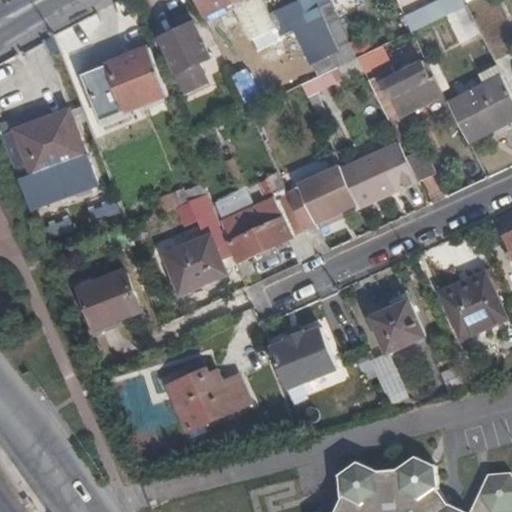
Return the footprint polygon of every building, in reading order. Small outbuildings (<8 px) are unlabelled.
[(236,2),(240,0),(195,0),(204,17),(236,2)] [(299,0),(300,0),(270,14),(282,38),(296,31),(312,64),(340,51),(315,0),(299,0)] [(315,0),(340,51),(346,64),(357,59),(329,0),(315,0)] [(438,0),(406,13),(413,31),(449,16),(460,43),(481,34),(466,0),(438,0)] [(236,2),(204,17),(206,23),(239,7),(236,2)] [(189,96),(206,87),(195,66),(212,58),(196,23),(161,40),(189,96)] [(125,115),(170,96),(150,48),(106,65),(107,67),(84,76),(102,122),(124,113),(125,115)] [(404,66),(400,58),(385,66),(376,50),(357,59),(372,89),(383,83),(407,71),(404,66)] [(407,71),(424,62),(422,57),(404,66),(407,71)] [(383,83),(399,116),(445,96),(435,77),(433,78),(424,62),(407,71),(383,83)] [(309,95),(345,78),(340,67),(304,84),(309,95)] [(249,75),(234,82),(248,110),(262,103),(249,75)] [(511,91),(503,75),(449,104),(470,144),(511,122),(511,91)] [(388,121),(399,116),(383,83),(372,89),(388,121)] [(16,130),(34,177),(87,157),(71,111),(16,130)] [(403,190),(419,183),(418,182),(406,158),(401,147),(345,173),(360,205),(362,209),(377,202),(376,198),(401,186),(403,190)] [(422,150),(406,158),(418,182),(434,174),(422,150)] [(92,170),(87,157),(34,177),(38,189),(92,170)] [(343,212),(360,205),(345,173),(342,166),(300,186),(301,187),(287,194),(290,201),(303,230),(318,224),(320,228),(336,221),(334,216),(343,212)] [(377,202),(403,190),(401,186),(376,198),(377,202)] [(207,238),(166,255),(181,293),(227,275),(222,261),(234,256),(229,242),(209,195),(192,202),(207,238)] [(237,238),(229,242),(234,256),(237,263),(305,233),(303,230),(290,201),(231,227),(237,238)] [(336,221),(345,217),(343,212),(334,216),(336,221)] [(124,267),(75,286),(93,331),(142,312),(124,267)] [(508,319),(487,273),(442,293),(463,340),(508,319)] [(427,338),(411,302),(374,318),(390,354),(427,338)] [(271,350),(288,391),(339,371),(322,330),(306,336),(305,333),(286,341),(288,344),(271,350)] [(225,381),(217,364),(168,387),(189,433),(252,404),(239,376),(225,381)] [(340,375),(288,392),(297,415),(347,398),(340,375)] [(359,396),(369,419),(395,412),(383,388),(359,396)] [(511,511),(511,472),(492,475),(472,511),(470,511),(452,504),(442,488),(440,465),(419,456),(399,470),(380,470),(362,462),(343,475),(346,497),(338,511),(511,511)]
